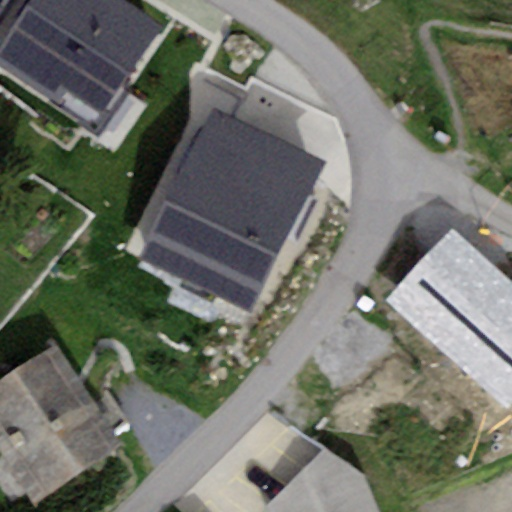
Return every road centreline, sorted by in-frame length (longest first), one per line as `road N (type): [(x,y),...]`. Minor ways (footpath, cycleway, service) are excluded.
road 1 (residential): [(140,511),(299,343),(337,288),(378,196),(377,148),(340,83),(314,53),(235,0)]
road 2 (track): [(383,166),(511,222)]
